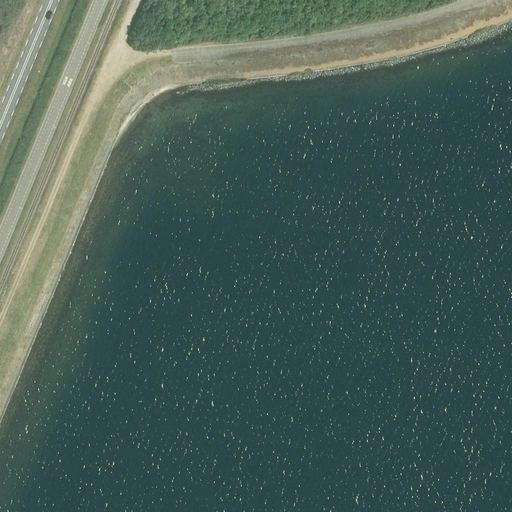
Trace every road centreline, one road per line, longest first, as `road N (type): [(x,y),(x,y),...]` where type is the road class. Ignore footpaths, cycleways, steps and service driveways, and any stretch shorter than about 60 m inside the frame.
road 1 (tertiary): [(0,242),(99,0)]
road 2 (primary): [(0,123),(50,0)]
